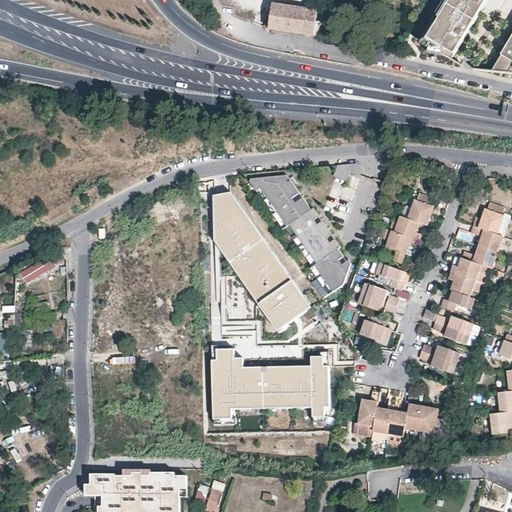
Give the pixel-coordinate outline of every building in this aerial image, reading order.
[(467,34),(487,0),(439,0),(432,13),(417,38),(452,59),(467,34)] [(430,12),(432,13),(439,0),(435,0),(429,12),(430,12)] [(291,32),(315,36),(316,22),(317,11),(306,9),(284,6),(273,5),(272,17),(270,29),(291,32)] [(511,38),(493,71),(511,74),(511,73),(511,38)] [(360,165),(337,167),(334,178),(347,183),(350,174),(361,177),(363,172),(360,165)] [(289,178),(250,183),(257,193),(262,190),(288,229),(290,227),(317,265),(315,266),(333,293),(344,285),(352,265),(289,178)] [(210,239),(282,330),(307,310),(211,188),(210,239)] [(329,295),(333,293),(315,266),(317,265),(290,227),(288,229),(262,190),(257,193),(329,295)] [(421,223),(428,226),(433,211),(435,206),(433,206),(435,199),(421,193),(418,201),(416,200),(410,219),(421,223)] [(482,220),(479,228),(499,235),(505,215),(503,214),(505,207),(490,202),(488,209),(486,209),(484,213),(482,220)] [(417,240),(420,241),(422,234),(418,232),(420,228),(421,223),(410,219),(402,216),(399,223),(394,221),(391,231),(417,240)] [(479,228),(474,226),(473,230),(471,233),(482,237),(479,246),(498,253),(504,237),(499,235),(479,228)] [(391,231),(388,230),(385,239),(390,241),(387,248),(396,251),(406,254),(410,245),(415,246),(416,243),(417,240),(391,231)] [(406,254),(411,256),(415,246),(410,245),(406,254)] [(498,253),(479,246),(476,255),(464,252),(464,255),(463,259),(482,266),(493,269),(498,253)] [(49,258),(21,276),(27,286),(67,259),(61,249),(49,258)] [(403,263),(406,254),(396,251),(393,260),(403,263)] [(482,266),(463,259),(461,263),(460,266),(455,265),(452,272),(482,282),(484,275),(482,274),(479,273),(482,266)] [(390,287),(403,291),(404,287),(405,282),(400,280),(403,271),(377,262),(374,271),(392,278),(390,287)] [(482,282),(452,272),(450,278),(454,280),(453,285),(451,290),(454,291),(471,297),(474,287),(479,289),(482,282)] [(362,293),(397,306),(399,302),(400,299),(387,294),(388,291),(365,283),(362,293)] [(444,303),(443,308),(454,311),(456,304),(470,309),(474,298),(471,297),(454,291),(451,300),(445,298),(444,303)] [(396,309),(397,306),(362,293),(358,303),(381,311),(382,308),(395,312),(396,309)] [(51,314),(49,302),(29,305),(30,312),(31,317),(51,314)] [(340,319),(352,322),(356,309),(343,305),(340,319)] [(426,310),(424,317),(435,319),(436,313),(426,310)] [(385,327),(388,320),(370,314),(368,321),(366,320),(361,335),(366,337),(381,342),(385,344),(390,329),(388,328),(385,327)] [(440,316),(438,323),(472,335),(472,334),(475,324),(475,323),(454,316),(452,320),(440,316)] [(361,335),(366,320),(360,318),(355,333),(361,335)] [(472,335),(438,323),(435,329),(448,334),(447,337),(468,345),(472,335)] [(479,337),(482,326),(475,324),(472,334),(479,337)] [(32,354),(31,330),(17,331),(17,355),(32,354)] [(0,332),(0,354),(8,354),(7,332),(0,332)] [(380,346),(381,342),(366,337),(365,340),(380,346)] [(511,340),(507,339),(501,355),(511,359),(511,340)] [(227,355),(220,355),(221,416),(236,416),(236,404),(330,402),(329,345),(310,346),(310,361),(257,362),(257,351),(244,340),(226,340),(227,355)] [(424,348),(423,352),(457,364),(460,353),(440,345),(438,349),(425,345),(424,348)] [(457,364),(423,352),(422,355),(420,358),(434,362),(433,366),(453,373),(457,364)] [(511,389),(510,390),(499,391),(501,412),(511,410),(511,389)] [(378,408),(379,404),(373,403),(374,398),(369,397),(363,396),(359,420),(376,423),(378,408)] [(421,432),(426,408),(420,407),(415,406),(415,409),(410,408),(409,414),(406,429),(421,432)] [(376,423),(374,432),(390,435),(393,415),(386,414),(387,410),(382,409),(378,408),(376,423)] [(426,408),(421,432),(447,436),(450,420),(439,418),(440,414),(435,413),(436,409),(431,409),(426,408)] [(511,410),(501,412),(491,413),(493,434),(511,432),(511,410)] [(393,415),(390,435),(405,437),(406,429),(409,414),(404,413),(400,412),(399,417),(393,415)] [(390,435),(374,432),(373,441),(383,442),(384,439),(389,440),(390,435)] [(403,445),(405,437),(390,435),(389,440),(388,442),(403,445)] [(116,475),(92,475),(92,485),(92,494),(104,494),(105,507),(107,507),(107,511),(125,511),(134,511),(142,511),(143,511),(152,511),(180,511),(181,497),(181,488),(188,488),(188,476),(176,476),(176,473),(153,473),(153,477),(143,477),(143,473),(135,473),(135,477),(125,477),(116,477),(116,475)] [(214,510),(217,511),(218,511),(220,508),(218,507),(225,484),(215,481),(206,509),(213,511),(214,510)] [(201,484),(193,505),(198,507),(199,504),(204,506),(210,487),(201,484)] [(92,485),(87,485),(87,497),(93,497),(96,497),(95,511),(107,511),(107,507),(105,507),(104,494),(92,494),(92,485)] [(273,494),(264,492),(262,501),(271,503),(273,494)]
